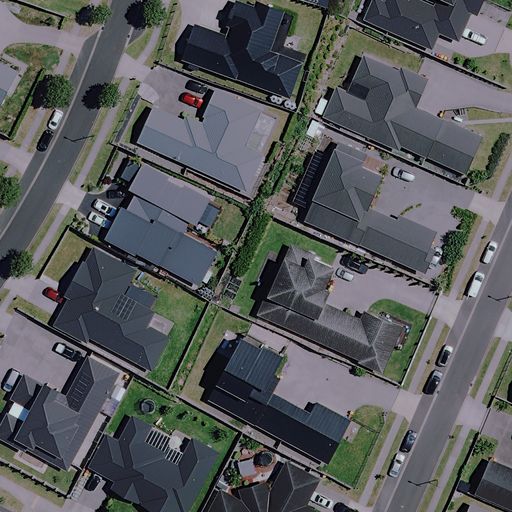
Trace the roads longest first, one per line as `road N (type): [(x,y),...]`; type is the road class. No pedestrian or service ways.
road 1 (residential): [(0,265),(95,93),(125,0)]
road 2 (residential): [(401,511),(511,259)]
